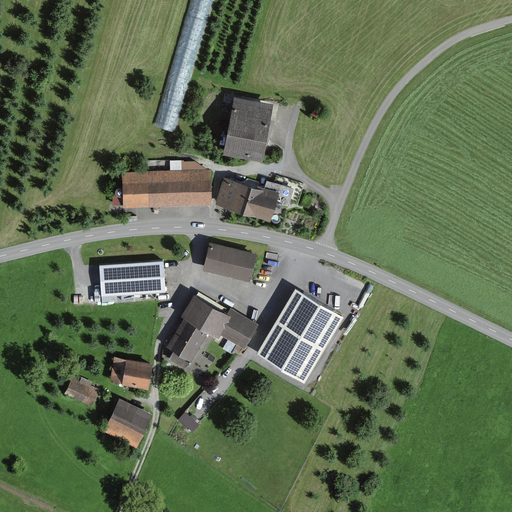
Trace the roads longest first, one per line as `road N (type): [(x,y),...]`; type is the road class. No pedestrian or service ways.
road 1 (unclassified): [(0,257),(112,232),(185,227),(322,252)]
road 2 (unclassified): [(322,252),(387,99),(450,43),(511,19)]
road 3 (track): [(119,511),(155,427),(159,347),(203,228)]
road 4 (unclassified): [(322,252),(511,341)]
